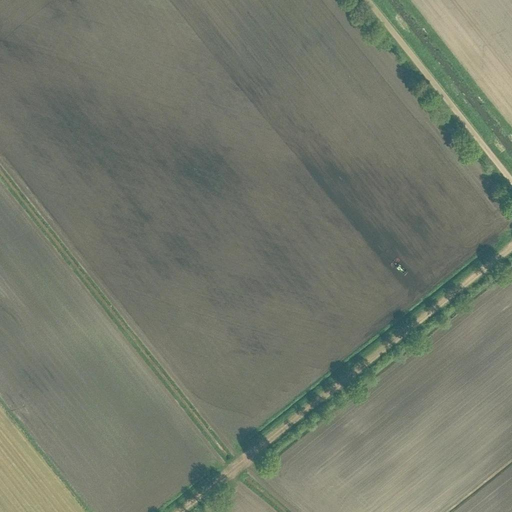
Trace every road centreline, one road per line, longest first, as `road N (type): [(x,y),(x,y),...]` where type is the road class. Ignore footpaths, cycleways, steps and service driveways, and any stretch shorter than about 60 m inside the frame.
road 1 (track): [(175,511),(511,243)]
road 2 (unclassified): [(511,180),(367,0)]
